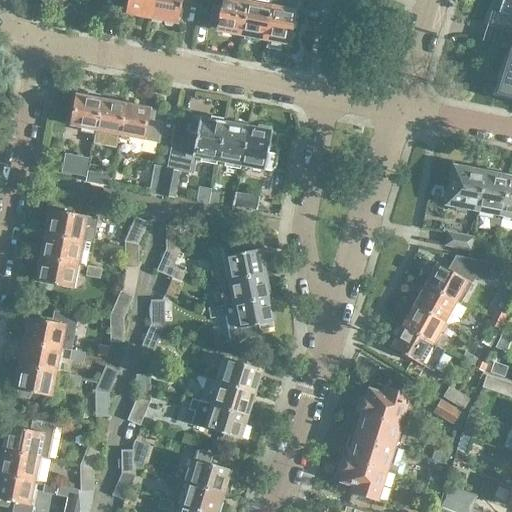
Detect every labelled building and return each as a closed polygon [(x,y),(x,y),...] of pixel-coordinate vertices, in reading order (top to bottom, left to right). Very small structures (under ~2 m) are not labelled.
[(128,0),(126,13),(151,18),(154,0),(128,0)] [(154,0),(151,18),(164,21),(165,25),(172,26),(174,23),(178,23),(182,1),(190,3),(190,0),(154,0)] [(212,30),(217,31),(240,35),(247,0),(222,0),(222,7),(216,6),(212,30)] [(247,0),(240,35),(244,36),(244,39),(254,40),(254,38),(264,40),(271,4),(247,0)] [(271,0),(271,4),(264,40),(289,44),(297,0),(271,0)] [(511,0),(496,0),(488,25),(511,32),(511,46),(497,93),(511,97),(511,0)] [(87,96),(76,94),(70,126),(95,131),(101,99),(99,99),(100,95),(88,93),(87,96)] [(101,99),(95,131),(119,136),(125,104),(101,99)] [(125,104),(119,136),(158,143),(161,124),(152,122),(155,111),(149,110),(150,108),(125,104)] [(192,116),(189,133),(188,140),(186,139),(184,150),(171,147),(167,168),(162,196),(175,198),(180,171),(185,170),(189,167),(192,163),(193,156),(215,160),(222,122),(222,119),(210,116),(209,119),(192,116)] [(222,122),(215,160),(239,164),(246,126),(246,123),(234,121),(233,124),(222,122)] [(246,126),(239,164),(272,171),(275,154),(268,152),(272,131),(269,130),(270,127),(258,125),(257,128),(246,126)] [(90,158),(65,153),(62,172),(86,177),(90,158)] [(166,167),(154,165),(149,194),(161,196),(166,168),(166,167)] [(445,205),(478,211),(485,171),(453,165),(452,168),(449,169),(447,177),(450,180),(445,205)] [(485,171),(478,211),(502,215),(509,176),(500,174),(500,170),(486,168),(485,171)] [(111,176),(101,174),(99,185),(109,187),(111,176)] [(511,176),(509,176),(502,215),(511,217),(511,228),(511,230),(511,176)] [(210,190),(208,205),(221,207),(223,192),(210,190)] [(235,192),(233,205),(257,210),(259,197),(235,192)] [(50,209),(45,234),(81,241),(86,216),(50,209)] [(125,241),(125,242),(137,244),(147,223),(136,218),(125,241)] [(435,222),(434,230),(442,231),(443,224),(435,222)] [(167,249),(179,251),(178,226),(166,226),(167,249)] [(448,233),(445,245),(470,250),(473,237),(448,233)] [(45,234),(40,257),(85,265),(89,243),(81,241),(45,234)] [(137,244),(125,242),(125,267),(138,266),(137,244)] [(486,244),(484,252),(483,256),(493,258),(496,246),(486,244)] [(179,251),(167,249),(157,270),(180,280),(183,272),(172,267),(179,251)] [(225,256),(230,280),(265,273),(260,249),(225,256)] [(76,264),(40,257),(36,281),(39,281),(40,288),(50,290),(53,284),(71,288),(76,264)] [(437,263),(425,284),(454,302),(467,280),(437,263)] [(103,268),(89,266),(87,276),(100,279),(103,268)] [(265,273),(230,280),(225,281),(230,303),(235,302),(269,296),(265,273)] [(419,295),(413,304),(443,321),(454,302),(425,284),(424,286),(420,285),(417,290),(419,295)] [(121,292),(111,314),(123,317),(132,297),(121,292)] [(235,302),(230,303),(208,307),(211,319),(224,316),(229,341),(262,334),(260,328),(273,326),(272,321),(274,321),(269,296),(235,302)] [(151,301),(152,323),(164,326),(163,301),(151,301)] [(499,302),(491,318),(502,323),(507,315),(506,315),(510,307),(499,302)] [(413,304),(402,325),(432,342),(436,345),(442,334),(437,332),(443,321),(413,304)] [(29,317),(24,341),(60,347),(69,349),(76,316),(55,312),(53,321),(29,317)] [(123,317),(111,314),(110,315),(111,341),(123,341),(122,317),(123,317)] [(502,323),(491,318),(488,323),(499,329),(502,323)] [(164,326),(152,323),(152,324),(142,345),(153,350),(164,327),(164,326)] [(395,331),(396,336),(390,347),(423,366),(431,352),(435,355),(440,347),(436,345),(432,342),(402,325),(398,326),(395,331)] [(24,341),(20,364),(55,371),(60,347),(24,341)] [(97,355),(109,357),(111,345),(99,343),(97,355)] [(84,352),(70,349),(68,360),(82,362),(84,352)] [(216,380),(220,382),(254,393),(261,368),(223,357),(201,350),(198,360),(220,366),(216,380)] [(473,367),(482,371),(486,361),(477,358),(463,350),(458,358),(473,367)] [(492,362),(489,371),(503,376),(506,367),(492,362)] [(55,371),(20,364),(15,389),(17,390),(18,396),(29,398),(32,393),(50,396),(55,371)] [(105,366),(96,389),(108,392),(117,371),(105,366)] [(80,376),(66,373),(64,384),(78,386),(80,376)] [(137,375),(137,398),(149,401),(149,375),(137,375)] [(204,389),(201,401),(247,415),(254,393),(207,378),(197,375),(197,377),(204,389)] [(511,397),(511,383),(486,375),(482,387),(511,397)] [(449,386),(443,396),(464,409),(470,399),(449,386)] [(359,411),(362,412),(401,424),(410,395),(385,388),(383,393),(369,388),(366,397),(360,398),(357,406),(359,411)] [(108,392),(96,389),(96,390),(96,416),(109,415),(108,392)] [(149,401),(137,398),(137,399),(128,419),(139,424),(149,401)] [(198,410),(194,424),(225,434),(239,439),(247,415),(192,398),(189,408),(198,410)] [(459,412),(441,401),(435,411),(453,422),(459,412)] [(351,431),(353,434),(394,447),(401,424),(362,412),(359,420),(357,419),(354,421),(351,431)] [(7,425),(3,449),(38,456),(48,457),(54,424),(33,420),(31,430),(7,425)] [(463,420),(459,433),(468,436),(472,423),(463,420)] [(459,433),(454,446),(464,449),(468,436),(459,433)] [(350,449),(347,458),(386,470),(402,475),(405,465),(399,463),(403,450),(394,447),(353,434),(349,436),(346,445),(348,449),(350,449)] [(132,447),(132,450),(134,450),(135,464),(141,467),(148,445),(134,440),(132,447)] [(91,441),(81,464),(93,467),(102,446),(91,441)] [(38,456),(3,449),(0,462),(0,473),(33,480),(38,456)] [(433,449),(430,458),(443,462),(446,453),(433,449)] [(122,450),(122,472),(135,475),(134,450),(122,450)] [(197,452),(188,481),(223,492),(230,469),(208,463),(210,456),(197,452)] [(386,470),(347,458),(345,457),(341,459),(338,468),(340,472),(343,473),(340,481),(355,486),(353,491),(377,499),(386,470)] [(93,467),(81,464),(80,465),(81,491),(93,490),(93,467)] [(135,475),(122,472),(122,474),(113,495),(124,500),(135,476),(135,475)] [(33,480),(0,473),(0,505),(7,507),(10,501),(28,505),(33,480)] [(441,477),(428,473),(425,482),(438,486),(441,477)] [(179,489),(182,479),(168,475),(165,485),(179,489)] [(501,484),(511,488),(506,501),(511,503),(511,478),(504,475),(501,484)] [(188,481),(181,504),(206,511),(216,511),(223,492),(188,481)] [(56,484),(42,482),(40,492),(54,495),(56,484)] [(446,485),(442,497),(473,508),(477,495),(446,485)] [(442,497),(438,509),(446,511),(471,511),(473,508),(442,497)] [(172,511),(175,502),(161,498),(158,508),(172,511)]
